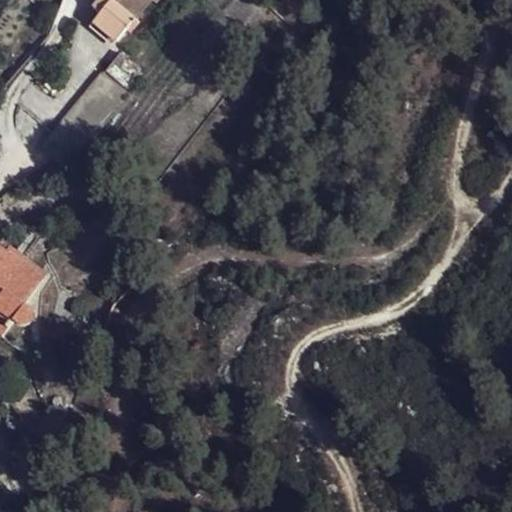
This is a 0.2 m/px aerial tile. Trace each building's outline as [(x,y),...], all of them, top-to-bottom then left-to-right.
[(155,0),(99,0),(92,9),(99,16),(92,25),(115,44),(124,32),(129,37),(137,26),(134,21),(149,2),(154,6),(158,2),(155,0)] [(141,31),(125,50),(131,55),(147,35),(141,31)] [(107,72),(105,75),(128,93),(143,74),(121,55),(107,72)] [(105,75),(41,154),(65,172),(128,93),(105,75)] [(0,325),(8,331),(13,326),(20,329),(24,329),(28,327),(31,325),(32,323),(32,317),(30,312),(24,307),(45,278),(24,263),(21,267),(0,252),(0,325)] [(0,325),(0,341),(0,342),(8,331),(0,325)]
